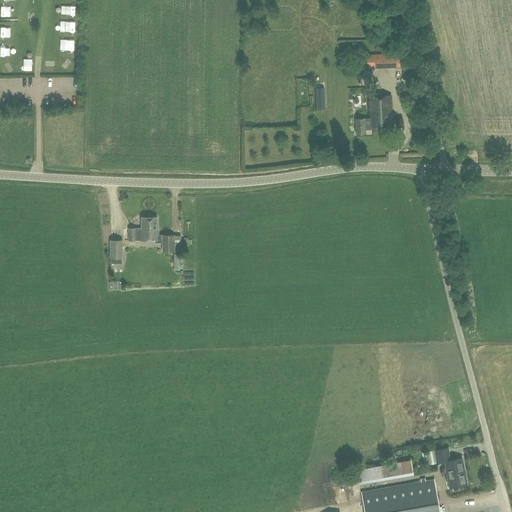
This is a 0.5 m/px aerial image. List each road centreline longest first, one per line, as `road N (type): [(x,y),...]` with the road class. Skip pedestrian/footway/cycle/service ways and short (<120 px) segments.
road 1 (unclassified): [(0,175),(219,183),(351,167),(423,169)]
road 2 (unclassified): [(503,511),(423,169)]
